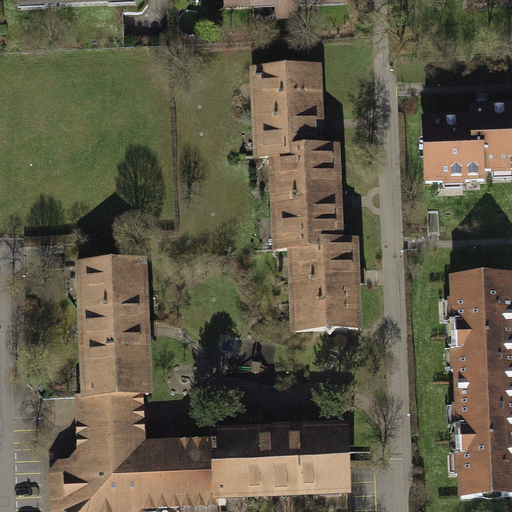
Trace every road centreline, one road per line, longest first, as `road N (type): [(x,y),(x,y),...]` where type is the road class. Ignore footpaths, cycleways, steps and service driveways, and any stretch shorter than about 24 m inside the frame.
road 1 (unknown): [(0,251),(219,261),(243,340)]
road 2 (residential): [(6,511),(0,251)]
